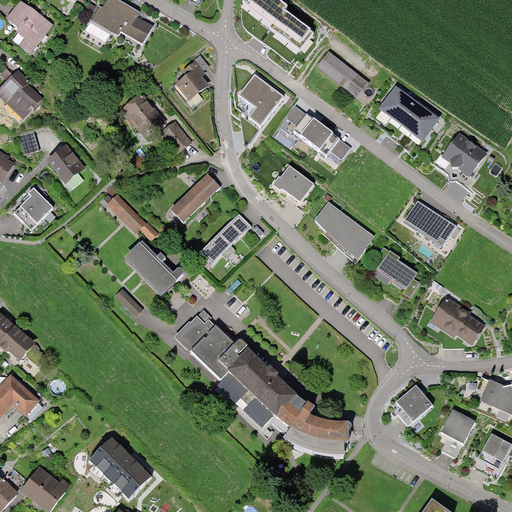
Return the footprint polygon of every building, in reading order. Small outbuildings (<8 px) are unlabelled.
[(21,43),(32,51),(53,23),(23,0),(21,0),(16,8),(5,0),(0,7),(0,13),(19,28),(18,30),(25,37),(21,43)] [(143,45),(154,25),(138,16),(140,12),(118,0),(107,0),(103,7),(100,6),(92,21),(119,37),(122,33),(143,45)] [(300,52),(313,35),(286,14),(289,10),(275,0),(245,0),(243,4),(273,26),(270,29),(300,52)] [(330,52),(318,67),(357,97),(369,82),(330,52)] [(176,85),(189,101),(209,85),(203,77),(205,75),(204,72),(210,67),(201,56),(195,60),(196,62),(186,69),(190,74),(176,85)] [(0,95),(24,118),(43,98),(29,84),(32,81),(19,69),(14,74),(7,68),(1,74),(8,81),(0,88),(0,95)] [(266,86),(255,78),(241,98),(250,104),(242,116),(261,130),(284,99),(266,86)] [(438,119),(395,88),(380,110),(423,140),(438,119)] [(140,132),(160,117),(143,94),(123,110),(140,132)] [(343,162),(352,150),(297,108),(290,118),(301,126),(295,134),(328,159),(332,154),(343,162)] [(177,153),(192,142),(178,123),(162,134),(177,153)] [(37,133),(22,136),(25,157),(40,155),(37,133)] [(470,178),(489,155),(459,133),(442,156),(451,163),(452,169),(457,168),(470,178)] [(69,146),(49,162),(66,184),(86,168),(69,146)] [(0,185),(0,186),(14,165),(0,155),(0,185)] [(312,187),(287,169),(278,181),(276,179),(271,187),(279,193),(280,191),(299,205),(312,187)] [(182,225),(219,189),(207,177),(170,212),(182,225)] [(14,210),(32,231),(55,210),(35,187),(27,194),(30,197),(14,210)] [(150,242),(157,235),(117,196),(106,207),(135,235),(138,231),(150,242)] [(457,226),(418,201),(404,223),(443,247),(457,226)] [(374,237),(329,203),(314,221),(359,263),(374,237)] [(200,255),(212,267),(221,254),(249,228),(237,217),(200,255)] [(140,245),(124,261),(161,297),(182,276),(177,271),(172,275),(161,265),(164,262),(158,256),(155,259),(140,245)] [(412,281),(416,275),(396,263),(398,260),(383,251),(377,260),(381,262),(375,272),(406,292),(403,296),(409,300),(418,286),(412,281)] [(122,291),(115,298),(135,318),(142,312),(122,291)] [(446,296),(430,320),(454,335),(456,332),(472,342),(484,325),(468,314),(470,312),(446,296)] [(216,389),(267,439),(273,434),(268,429),(273,424),(286,436),(284,440),(287,442),(291,444),(295,447),(299,448),(304,450),(309,451),(315,453),(323,455),(328,456),(334,456),(340,456),(345,456),(346,452),(345,452),(345,451),(349,451),(349,443),(350,443),(349,431),(350,431),(351,430),(352,429),(352,427),(351,425),(350,423),(348,423),(338,422),(325,421),(319,420),(310,416),(314,407),(307,403),(303,402),(297,396),(298,395),(249,349),(243,343),(240,342),(239,342),(236,345),(216,327),(210,321),(212,318),(204,311),(198,317),(197,317),(191,324),(190,323),(175,338),(190,354),(191,352),(222,381),(216,389)] [(0,341),(18,357),(31,342),(0,314),(0,341)] [(37,368),(47,364),(43,355),(33,360),(37,368)] [(24,414),(38,400),(10,374),(0,384),(0,414),(12,402),(24,414)] [(511,381),(502,384),(487,378),(478,398),(511,412),(511,381)] [(407,425),(432,405),(417,386),(397,402),(401,406),(396,410),(407,425)] [(457,457),(476,423),(454,411),(442,432),(450,437),(443,449),(457,457)] [(473,467),(494,479),(511,446),(511,445),(492,434),(473,467)] [(113,440),(89,463),(128,502),(152,479),(134,461),(113,440)] [(49,461),(55,456),(48,446),(42,451),(49,461)] [(47,511),(51,511),(72,486),(64,480),(62,483),(41,467),(21,492),(47,511)] [(0,511),(19,493),(0,476),(0,511)] [(448,511),(434,501),(425,511),(448,511)]
